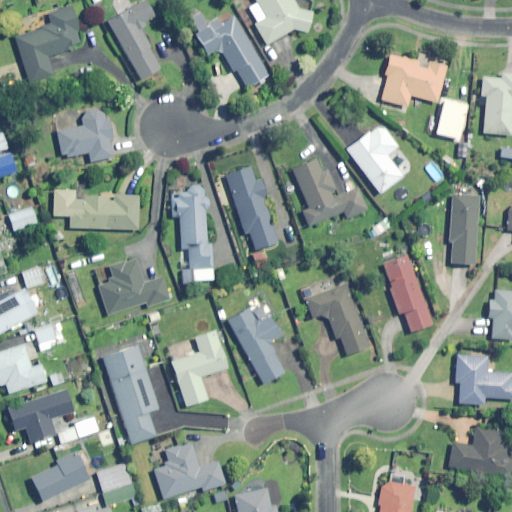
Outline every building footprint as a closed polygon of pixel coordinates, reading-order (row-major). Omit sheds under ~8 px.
[(155,16),(146,0),(107,22),(139,81),(160,69),(138,31),(145,27),(142,23),(155,16)] [(298,9),(292,0),(254,0),(256,3),(248,8),(256,23),(253,24),(266,46),(293,30),(305,34),(312,15),(298,9)] [(85,26),(79,4),(37,17),(41,29),(13,37),(27,83),(52,75),(47,57),(79,47),(74,30),(85,26)] [(268,76),(231,14),(194,36),(209,61),(221,54),(232,73),(235,72),(245,89),(268,76)] [(418,62),(390,56),(379,101),(406,108),(408,97),(437,104),(446,67),(427,63),(426,70),(417,67),(418,62)] [(511,74),(500,74),(500,79),(487,78),(482,134),(510,137),(511,108),(511,74)] [(103,121),(100,109),(80,113),(83,127),(56,132),(61,159),(87,154),(89,163),(111,159),(107,139),(113,138),(110,119),(103,121)] [(396,147),(380,125),(346,150),(379,195),(402,178),(385,156),(396,147)] [(0,177),(16,173),(9,153),(0,155),(0,177)] [(291,171),(308,208),(299,212),(307,230),(341,215),(343,220),(367,209),(356,186),(337,194),(326,169),(321,171),(316,160),(291,171)] [(255,182),(250,167),(224,176),(243,235),(249,233),(254,251),(276,244),(259,192),(266,190),(263,180),(255,182)] [(198,190),(198,186),(187,186),(188,193),(177,193),(177,196),(170,196),(171,219),(178,219),(179,250),(186,250),(186,267),(182,267),(182,283),(213,282),(212,244),(207,244),(206,211),(216,211),(216,197),(201,197),(201,190),(198,190)] [(83,191),(53,190),(52,217),(68,217),(68,229),(137,231),(138,198),(83,197),(83,191)] [(472,266),(477,199),(452,197),(449,244),(451,244),(450,265),(472,266)] [(36,223),(31,208),(7,216),(12,231),(36,223)] [(431,325),(407,256),(380,266),(397,315),(402,313),(409,333),(431,325)] [(143,284),(136,260),(109,268),(113,282),(97,286),(106,317),(139,307),(139,308),(165,300),(159,279),(143,284)] [(45,284),(40,267),(20,273),(25,289),(45,284)] [(340,287),(336,276),(308,287),(312,297),(304,300),(311,319),(325,314),(334,339),(338,338),(345,356),(368,347),(344,285),(340,287)] [(0,332),(39,313),(29,294),(26,295),(23,290),(0,302),(0,332)] [(511,292),(495,292),(494,301),(488,301),(487,319),(492,319),(491,340),(511,340),(511,292)] [(281,336),(263,302),(227,322),(262,386),(283,374),(267,344),(281,336)] [(62,344),(56,322),(33,329),(39,351),(62,344)] [(226,369),(214,332),(195,339),(200,353),(170,363),(185,408),(207,400),(199,378),(226,369)] [(31,368),(23,345),(0,352),(0,385),(4,385),(7,395),(45,382),(40,365),(31,368)] [(157,410),(136,347),(101,359),(130,446),(155,437),(147,414),(157,410)] [(486,358),(457,356),(455,383),(459,384),(457,404),(483,406),(483,399),(511,400),(511,384),(509,384),(509,375),(485,374),(486,358)] [(94,374),(90,362),(80,365),(83,377),(94,374)] [(63,384),(61,374),(49,376),(51,386),(63,384)] [(94,416),(72,422),(74,427),(60,432),(55,418),(73,412),(65,389),(6,409),(14,432),(24,429),(29,445),(57,436),(60,445),(99,433),(94,416)] [(481,484),(483,474),(508,478),(511,460),(503,458),(504,448),(497,447),(499,433),(473,428),(470,447),(452,444),(448,468),(464,471),(462,481),(481,484)] [(197,469),(189,445),(165,452),(169,465),(153,470),(162,500),(200,488),(201,492),(224,485),(217,463),(197,469)] [(55,460),(58,465),(29,479),(41,503),(89,480),(79,458),(75,450),(55,460)] [(134,499),(124,464),(95,473),(106,508),(134,499)] [(398,485),(380,484),(378,511),(408,511),(410,485),(398,485)] [(270,508),(266,490),(234,497),(237,511),(276,511),(276,507),(270,508)]
